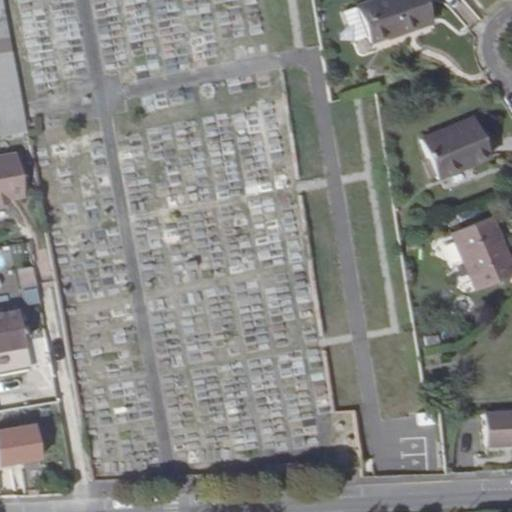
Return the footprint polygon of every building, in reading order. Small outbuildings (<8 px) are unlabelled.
[(0,0),(0,117),(22,115),(0,0)] [(410,58),(402,0),(364,0),(375,75),(406,71),(405,58),(410,58)] [(487,156),(471,117),(418,136),(433,177),(487,156)] [(21,198),(12,154),(0,156),(0,206),(6,205),(5,202),(21,198)] [(509,272),(487,215),(448,230),(470,286),(509,272)] [(0,347),(23,343),(20,324),(16,309),(0,311),(0,347)] [(335,437),(356,434),(352,409),(331,412),(335,437)] [(511,443),(511,410),(478,414),(482,447),(511,443)] [(0,427),(0,465),(34,461),(29,423),(0,427)]
